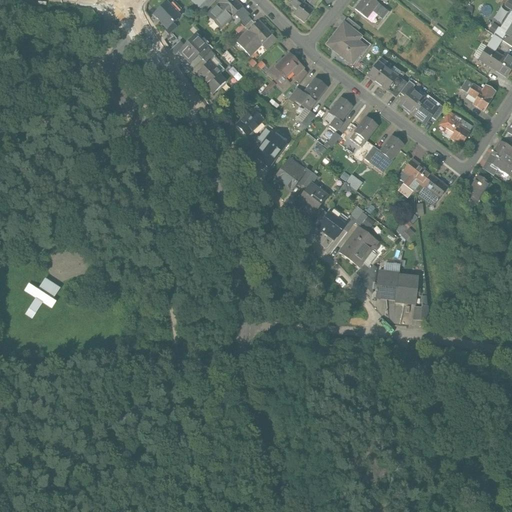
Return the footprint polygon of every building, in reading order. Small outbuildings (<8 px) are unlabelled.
[(205,0),(198,7),(199,7),(204,12),(215,0),(205,0)] [(233,0),(222,0),(209,13),(212,16),(210,18),(220,28),(234,15),(241,8),(233,0)] [(314,10),(304,3),(305,1),(303,0),(291,0),(290,2),(299,9),(294,14),(304,22),(314,10)] [(374,0),(361,0),(355,9),(367,18),(372,11),(382,19),(389,11),(376,2),(374,0)] [(167,1),(152,15),(166,29),(165,31),(169,35),(177,27),(174,24),(181,17),(167,1)] [(249,15),(241,8),(234,15),(241,22),(247,17),(249,15)] [(511,12),(504,8),(495,21),(508,30),(511,32),(511,12)] [(241,22),(240,24),(244,28),(251,21),(247,17),(241,22)] [(360,28),(349,19),(346,24),(357,32),(360,28)] [(258,21),(236,43),(249,56),(272,34),(258,21)] [(346,24),(343,22),(324,45),(352,67),(370,45),(361,38),(362,37),(357,32),(346,24)] [(511,32),(508,30),(502,40),(511,47),(511,32)] [(494,35),(486,47),(494,52),(502,41),(494,35)] [(207,47),(196,36),(185,47),(179,53),(189,64),(198,56),(207,47)] [(179,42),(171,50),(177,55),(179,53),(185,47),(179,42)] [(207,47),(198,56),(202,60),(211,51),(207,47)] [(494,52),(486,47),(478,59),(505,77),(511,67),(511,57),(506,54),(503,57),(494,52)] [(211,51),(202,60),(207,65),(209,62),(215,56),(211,51)] [(226,51),(221,56),(229,64),(234,60),(226,51)] [(288,53),(274,67),(268,73),(273,79),(278,85),(279,84),(283,89),(289,83),(285,79),(292,72),(295,76),(296,76),(303,69),(299,65),(288,53)] [(256,63),(252,59),(248,63),(252,68),(256,63)] [(261,61),(256,66),(261,70),(265,66),(261,61)] [(221,74),(209,62),(207,65),(197,73),(201,77),(200,78),(208,86),(206,88),(213,94),(225,83),(219,76),(221,74)] [(398,77),(378,62),(367,76),(387,91),(398,77)] [(303,69),(296,76),(295,76),(293,78),(299,84),(307,74),(303,69)] [(398,77),(387,91),(396,98),(400,93),(407,84),(398,77)] [(315,79),(303,93),(301,92),(295,100),(308,111),(326,88),(315,79)] [(276,86),(272,81),(266,87),(264,85),(258,91),(264,97),(276,86)] [(466,81),(461,90),(467,94),(473,85),(466,81)] [(407,84),(400,93),(405,97),(411,89),(412,90),(415,86),(409,82),(407,84)] [(485,86),(482,91),(473,85),(467,94),(476,100),(473,105),(484,112),(492,99),(491,99),(495,92),(485,86)] [(301,92),(297,88),(288,99),(293,103),(295,100),(301,92)] [(412,90),(411,89),(405,97),(399,105),(412,115),(424,99),(412,90)] [(352,107),(340,98),(328,113),(335,118),(340,122),(341,122),(352,107)] [(424,99),(412,115),(425,125),(430,117),(437,109),(436,109),(424,99)] [(445,109),(439,105),(436,109),(437,109),(430,117),(435,121),(445,109)] [(252,111),(237,126),(247,136),(262,122),(252,111)] [(302,123),(299,121),(295,126),(303,132),(316,116),(310,111),(302,123)] [(451,119),(443,114),(438,123),(445,128),(451,119)] [(365,117),(349,139),(359,147),(353,155),(362,161),(364,159),(373,147),(366,142),(377,126),(365,117)] [(335,118),(329,126),(336,131),(342,123),(341,122),(340,122),(335,118)] [(460,125),(451,119),(445,128),(454,134),(451,139),(461,146),(470,133),(469,132),(459,126),(460,125)] [(472,127),(461,120),(460,122),(461,122),(460,125),(459,126),(469,132),(472,127)] [(270,134),(265,130),(258,138),(256,140),(262,145),(270,134)] [(334,133),(326,144),(331,148),(340,137),(334,133)] [(285,145),(270,134),(262,145),(253,156),(268,168),(285,145)] [(253,135),(246,144),(251,148),(256,140),(258,138),(253,135)] [(403,146),(391,136),(378,151),(369,162),(383,174),(392,162),(403,146)] [(511,149),(500,142),(495,149),(506,156),(506,157),(511,160),(511,149)] [(321,147),(317,152),(322,156),(326,151),(321,147)] [(373,147),(364,159),(369,162),(378,151),(373,147)] [(506,156),(495,149),(487,162),(503,173),(502,175),(509,180),(511,174),(511,160),(506,157),(506,156)] [(289,158),(274,179),(289,194),(298,183),(305,174),(304,171),(305,170),(289,158)] [(412,159),(397,178),(403,184),(409,178),(408,178),(419,164),(412,159)] [(433,176),(419,164),(408,178),(409,178),(403,184),(398,190),(408,198),(413,192),(419,186),(423,189),(433,176)] [(496,171),(485,164),(482,169),(493,177),(496,171)] [(312,174),(305,169),(305,170),(304,171),(305,174),(298,183),(302,186),(312,174)] [(312,174),(302,186),(307,190),(311,186),(317,178),(312,174)] [(433,176),(423,189),(418,195),(433,207),(448,187),(433,176)] [(488,184),(477,176),(469,189),(480,197),(488,184)] [(311,186),(307,190),(296,205),(304,211),(303,213),(310,219),(326,198),(311,186)] [(480,197),(469,189),(462,199),(473,207),(480,197)] [(345,224),(330,213),(318,229),(325,234),(326,234),(334,240),(342,229),(346,225),(345,224)] [(413,214),(396,231),(401,236),(408,228),(418,218),(413,214)] [(355,222),(350,218),(345,224),(346,225),(342,229),(347,233),(355,222)] [(359,228),(339,253),(358,268),(366,257),(364,256),(376,241),(359,228)] [(414,233),(408,228),(401,236),(407,241),(414,233)] [(364,264),(356,273),(361,277),(369,268),(364,264)] [(400,266),(385,264),(384,272),(378,272),(376,290),(376,293),(375,298),(395,300),(396,300),(398,276),(400,266)] [(372,266),(360,279),(372,293),(373,289),(374,283),(376,269),(372,266)] [(398,276),(396,300),(395,300),(395,302),(415,304),(416,298),(417,296),(416,296),(416,294),(420,294),(420,290),(417,290),(418,278),(398,276)] [(45,279),(37,291),(29,285),(24,292),(35,299),(25,315),(32,319),(42,303),(51,309),(56,303),(52,300),(60,289),(45,279)] [(428,308),(415,306),(413,318),(429,320),(428,308)]
